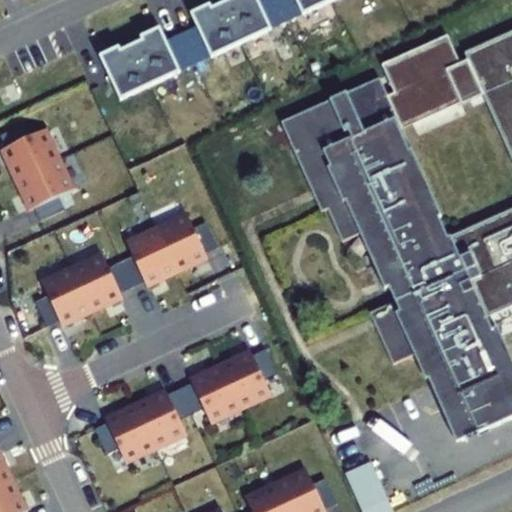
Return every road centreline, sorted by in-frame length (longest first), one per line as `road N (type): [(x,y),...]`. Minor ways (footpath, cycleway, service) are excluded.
road 1 (residential): [(26,401),(243,300)]
road 2 (residential): [(79,511),(26,401)]
